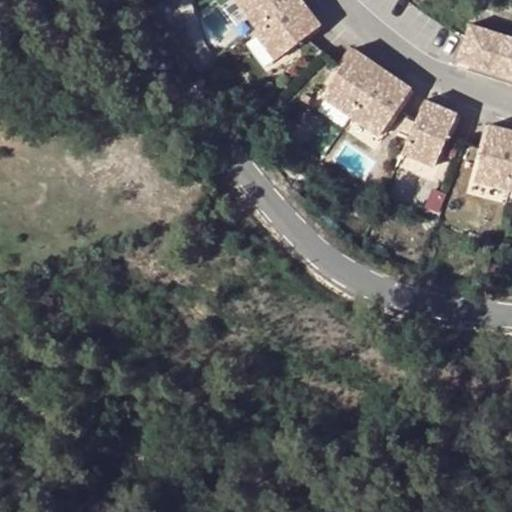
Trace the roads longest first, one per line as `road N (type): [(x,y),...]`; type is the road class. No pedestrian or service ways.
road 1 (tertiary): [(118,0),(289,217),(333,260),(380,292),(511,327)]
road 2 (residential): [(511,105),(397,63),(318,0)]
